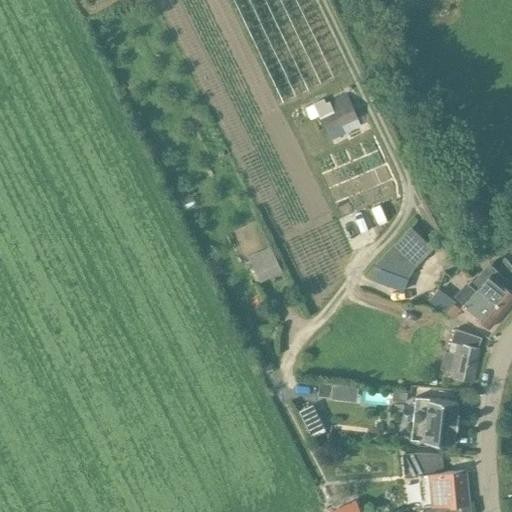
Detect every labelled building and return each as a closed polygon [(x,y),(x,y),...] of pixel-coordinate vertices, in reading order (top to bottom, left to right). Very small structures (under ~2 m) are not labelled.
[(306,0),(261,0),(300,91),(339,74),(306,0)] [(359,119),(347,94),(329,102),(333,110),(329,112),(323,101),(314,105),(320,117),(329,113),(336,128),(341,126),(341,127),(359,119)] [(416,267),(434,249),(412,226),(393,245),(394,246),(388,252),(403,267),(410,261),(416,267)] [(273,245),(249,256),(261,282),(285,271),(273,245)] [(497,269),(506,277),(511,270),(511,264),(507,259),(497,269)] [(511,303),(511,290),(509,288),(511,285),(511,282),(506,277),(497,269),(490,263),(474,281),(480,286),(491,296),(489,298),(505,311),(511,303)] [(376,282),(403,292),(408,279),(373,266),(365,275),(365,276),(376,281),(376,282)] [(491,296),(480,286),(476,289),(467,282),(456,294),(465,302),(462,306),(490,328),(505,311),(489,298),(491,296)] [(445,352),(441,369),(450,371),(449,376),(473,382),(480,348),(479,348),(482,338),(455,328),(449,352),(445,352)] [(455,430),(458,430),(460,415),(457,415),(458,401),(417,396),(412,443),(426,445),(426,440),(454,443),(455,430)] [(301,409),(314,436),(328,429),(315,403),(301,409)] [(467,470),(444,472),(442,454),(402,454),(405,477),(421,476),(423,507),(435,505),(450,504),(450,505),(470,504),(467,470)] [(400,511),(397,511),(358,511),(354,503),(335,511),(400,511)]
